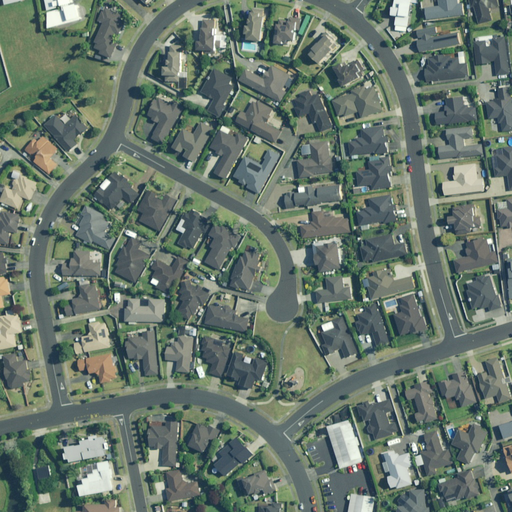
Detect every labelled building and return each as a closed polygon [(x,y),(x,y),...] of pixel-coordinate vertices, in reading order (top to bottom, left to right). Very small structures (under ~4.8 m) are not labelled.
[(45,0),(49,11),(49,28),(53,27),(82,19),(78,3),(75,4),(73,0),(45,0)] [(393,15),(397,16),(395,26),(397,26),(396,30),(408,32),(408,27),(409,27),(413,2),(420,3),(420,0),(396,0),(395,7),(394,7),(393,15)] [(439,0),(440,6),(427,7),(428,19),(464,15),(463,2),(459,3),(458,0),(439,0)] [(469,0),(472,8),(474,7),(478,24),(488,21),(492,20),(489,8),(499,6),(497,0),(469,0)] [(95,42),(97,43),(95,48),(101,51),(100,54),(108,58),(107,62),(116,66),(123,48),(114,44),(126,16),(109,9),(106,8),(104,12),(102,11),(98,21),(102,24),(95,42)] [(262,41),(266,10),(252,9),(250,26),(247,25),(246,34),(249,34),(248,39),(262,41)] [(285,40),(290,41),(290,39),(295,40),(296,38),(297,30),(300,30),(302,19),(291,17),(290,21),(280,19),(276,44),(284,46),(285,40)] [(216,20),(204,19),(203,40),(199,40),(199,50),(216,51),(216,48),(220,48),(221,41),(215,41),(216,20)] [(424,39),(420,40),(419,40),(421,52),(461,44),(458,32),(433,37),(432,35),(438,34),(436,26),(418,30),(420,38),(424,37),(424,39)] [(318,42),(319,43),(314,48),(316,50),(311,55),(321,64),(338,45),(333,41),(335,39),(328,32),(327,32),(318,42)] [(510,74),(505,37),(494,39),(495,46),(487,47),(486,41),(475,42),(477,65),(495,63),(497,75),(510,74)] [(183,45),(171,44),(171,59),(168,59),(168,66),(165,66),(164,76),(178,76),(178,75),(180,75),(180,72),(182,73),(182,67),(183,45)] [(468,77),(467,64),(466,56),(452,58),(452,54),(436,56),(436,58),(430,58),(431,64),(429,65),(429,69),(426,69),(428,82),(433,82),(434,85),(465,81),(464,77),(468,77)] [(364,69),(359,60),(348,66),(346,62),(335,68),(341,79),(339,80),(343,87),(364,76),(361,71),(364,69)] [(269,71),(267,70),(263,78),(246,69),(240,80),(281,102),(287,92),(282,90),(290,75),(272,65),(269,71)] [(233,78),(215,69),(202,92),(214,99),(208,111),(218,116),(234,86),(230,84),(233,78)] [(334,100),(340,116),(345,114),(346,117),(361,112),(363,118),(384,111),(376,86),(367,89),(366,87),(353,91),(354,94),(334,100)] [(511,130),(511,92),(511,87),(499,88),(500,101),(487,102),(489,119),(496,118),(497,124),(502,123),(503,131),(511,130)] [(318,123),(322,131),(333,127),(319,93),(314,96),(311,90),(301,95),(303,98),(297,101),(299,105),(295,107),(300,119),(311,114),(315,124),(318,123)] [(170,103),(158,97),(148,117),(160,123),(152,138),(163,144),(183,105),(172,99),(170,103)] [(465,108),(463,97),(447,99),(448,105),(446,105),(447,112),(437,113),(438,125),(477,121),(476,107),(465,108)] [(274,110),(255,100),(247,114),(243,111),(237,122),(275,143),(281,131),(267,124),(274,110)] [(91,129),(79,114),(66,125),(58,115),(46,125),(68,153),(78,144),(76,142),(91,129)] [(213,129),(201,122),(194,134),(184,128),(173,147),(182,153),(185,149),(187,150),(184,156),(195,162),(213,129)] [(388,152),(385,127),(364,129),(364,137),(359,138),(359,141),(351,142),(352,156),(388,152)] [(451,145),(450,145),(440,146),(441,159),(484,155),(482,144),(466,146),(465,139),(474,138),(473,127),(448,130),(449,140),(451,140),(451,145)] [(236,137),(221,129),(211,148),(217,151),(217,153),(224,156),(215,173),(227,179),(248,138),(238,133),(236,137)] [(262,139),(257,136),(254,141),(259,144),(262,139)] [(59,149),(44,137),(39,142),(35,139),(26,150),(32,155),(33,153),(38,158),(35,162),(50,174),(58,165),(51,159),(59,149)] [(330,154),(328,140),(311,143),(313,159),(298,161),(301,178),(315,176),(314,174),(334,171),(332,156),(330,156),(330,154)] [(511,190),(511,146),(504,148),(505,154),(498,155),(499,158),(494,159),(496,177),(508,176),(510,191),(511,190)] [(240,182),(247,186),(248,184),(249,184),(248,186),(247,187),(260,194),(281,155),(269,149),(265,158),(266,159),(263,165),(246,156),(235,177),(241,180),(240,182)] [(393,169),(391,156),(381,158),(381,159),(370,161),(371,170),(358,171),(360,186),(373,185),(373,189),(392,187),(390,169),(393,169)] [(456,166),(457,176),(455,176),(455,181),(444,182),(446,195),(485,191),(483,179),(478,179),(476,164),(456,166)] [(95,195),(100,199),(99,200),(105,205),(106,204),(113,210),(123,197),(131,204),(139,194),(131,187),(133,185),(128,181),(128,180),(122,175),(121,176),(115,172),(95,195)] [(20,179),(18,178),(17,178),(16,179),(15,179),(14,180),(14,181),(14,182),(14,183),(14,184),(14,185),(15,185),(15,186),(13,190),(7,187),(1,201),(19,209),(24,197),(31,200),(38,183),(21,176),(20,179)] [(343,200),(341,185),(313,188),(313,186),(300,187),(301,193),(296,193),(295,192),(286,193),(287,207),(306,205),(306,206),(323,204),(322,203),(343,200)] [(158,195),(150,190),(139,210),(145,213),(141,221),(160,231),(177,200),(167,195),(163,201),(157,197),(158,195)] [(394,205),(392,195),(371,198),(373,207),(367,208),(367,211),(359,212),(361,226),(381,223),(381,224),(397,221),(395,204),(394,205)] [(511,198),(508,199),(508,202),(497,203),(499,219),(501,219),(502,227),(508,227),(509,228),(511,227),(511,198)] [(458,231),(473,228),(473,232),(479,231),(478,227),(482,227),(480,216),(477,216),(475,204),(454,207),(455,216),(450,217),(452,225),(457,224),(458,231)] [(106,216),(87,206),(82,214),(85,216),(80,225),(83,226),(77,235),(86,240),(85,242),(96,248),(98,244),(110,250),(117,237),(106,231),(110,223),(104,219),(106,216)] [(188,247),(192,250),(204,231),(206,232),(212,222),(194,211),(192,215),(189,213),(184,220),(183,219),(177,229),(184,233),(178,243),(187,249),(188,247)] [(325,218),(324,211),(313,212),(315,224),(302,226),(304,238),(351,232),(349,218),(343,219),(343,216),(325,218)] [(20,213),(1,212),(1,217),(0,216),(0,243),(9,244),(10,232),(19,232),(20,213)] [(229,229),(224,226),(223,228),(216,224),(210,235),(216,238),(212,247),(214,248),(206,262),(220,269),(232,247),(235,248),(241,237),(228,230),(229,229)] [(395,245),(393,233),(368,239),(369,245),(362,247),(365,262),(374,260),(374,262),(408,255),(406,243),(395,245)] [(143,243),(133,238),(128,247),(125,246),(119,257),(122,258),(118,265),(120,266),(117,272),(136,282),(151,255),(139,249),(143,243)] [(492,252),(488,238),(466,244),(469,257),(455,260),(458,273),(499,263),(496,251),(492,252)] [(342,269),(338,242),(315,246),(318,265),(320,265),(321,272),(342,269)] [(91,251),(76,250),(75,258),(73,258),(73,263),(64,263),(64,277),(77,277),(77,276),(101,276),(101,263),(95,262),(95,259),(91,259),(91,251)] [(263,256),(247,250),(244,257),(241,256),(232,279),(234,279),(231,286),(241,290),(242,288),(250,291),(256,275),(258,275),(263,262),(261,261),(263,256)] [(189,262),(179,257),(173,268),(158,259),(153,268),(157,271),(154,277),(160,281),(157,287),(171,295),(189,262)] [(396,281),(392,268),(375,273),(376,276),(363,279),(366,288),(369,287),(373,300),(415,288),(412,276),(396,281)] [(497,295),(490,275),(478,278),(479,281),(469,284),(470,290),(468,291),(474,309),(481,307),(482,309),(490,307),(491,311),(503,308),(499,295),(497,295)] [(344,288),(343,276),(327,278),(328,289),(317,291),(319,304),(352,299),(350,287),(344,288)] [(0,307),(5,307),(3,296),(8,295),(12,294),(9,279),(5,279),(5,277),(0,278),(0,307)] [(204,305),(211,294),(202,289),(203,287),(199,285),(198,287),(197,286),(187,281),(181,292),(184,294),(181,299),(185,301),(179,313),(192,321),(201,304),(204,305)] [(90,287),(90,284),(80,286),(82,297),(74,299),(75,304),(66,305),(68,316),(101,309),(96,285),(90,287)] [(415,294),(402,298),(404,304),(401,305),(403,311),(395,314),(402,336),(412,332),(412,333),(428,329),(423,314),(421,314),(415,294)] [(165,299),(150,299),(150,307),(141,306),(141,299),(130,299),(130,308),(127,308),(127,321),(165,322),(165,299)] [(390,343),(376,302),(365,306),(367,312),(358,315),(360,320),(357,322),(362,336),(374,332),(379,346),(390,343)] [(247,332),(250,319),(240,316),(240,314),(236,313),(236,311),(232,310),(232,309),(232,308),(231,307),(230,307),(230,306),(229,306),(228,306),(227,306),(226,306),(226,307),(225,307),(225,308),(224,308),(211,305),(207,323),(247,332)] [(0,316),(1,322),(0,321),(0,324),(1,334),(0,333),(0,349),(5,349),(13,348),(17,347),(15,333),(22,332),(18,308),(7,310),(8,315),(0,316)] [(358,354),(343,317),(323,325),(326,331),(323,333),(328,343),(323,345),(328,357),(338,353),(337,351),(343,348),(348,359),(358,354)] [(91,332),(89,336),(83,337),(84,341),(75,343),(78,354),(110,347),(108,335),(106,323),(100,324),(99,322),(90,324),(91,332)] [(129,347),(130,359),(136,358),(136,360),(145,359),(146,376),(159,375),(155,330),(143,331),(143,336),(127,338),(128,347),(129,347)] [(193,338),(180,336),(179,342),(174,342),(174,347),(168,347),(167,360),(179,361),(178,371),(190,373),(193,338)] [(229,365),(226,364),(232,348),(225,346),(224,347),(214,344),(215,339),(207,336),(202,350),(205,351),(203,357),(208,359),(207,362),(213,364),(210,373),(222,377),(224,372),(226,373),(229,365)] [(19,362),(16,352),(3,356),(6,368),(5,368),(10,386),(11,391),(25,388),(24,383),(32,381),(27,360),(19,362)] [(91,374),(95,373),(100,376),(102,383),(111,381),(111,379),(117,378),(112,353),(79,360),(81,371),(90,369),(91,374)] [(243,376),(242,380),(240,385),(253,389),(257,379),(262,380),(268,362),(256,358),(254,365),(243,361),(245,356),(236,353),(228,375),(240,379),(241,376),(243,376)] [(487,362),(491,375),(489,375),(488,373),(479,375),(486,399),(497,396),(500,402),(511,399),(507,383),(511,382),(510,377),(505,378),(499,358),(487,362)] [(470,385),(466,372),(454,375),(455,379),(440,384),(444,396),(447,395),(448,399),(456,396),(458,400),(460,400),(462,407),(479,402),(473,385),(470,385)] [(433,392),(431,382),(415,386),(416,389),(407,391),(409,400),(416,398),(420,412),(416,413),(418,422),(425,420),(426,423),(438,419),(431,393),(433,392)] [(375,437),(377,442),(394,435),(393,434),(399,432),(395,422),(390,424),(387,414),(394,411),(390,399),(371,406),(370,402),(359,406),(365,423),(369,421),(371,424),(370,425),(369,426),(369,427),(368,428),(368,429),(369,430),(369,431),(369,432),(370,432),(371,433),(371,434),(372,434),(373,434),(374,434),(375,437)] [(481,404),(475,407),(477,412),(483,410),(481,404)] [(360,456),(346,415),(325,422),(339,463),(360,456)] [(164,466),(165,466),(165,470),(174,469),(174,467),(177,467),(179,423),(167,422),(167,426),(162,426),(163,423),(151,423),(150,434),(151,434),(151,448),(165,449),(164,466)] [(505,439),(511,436),(511,422),(500,426),(505,439)] [(213,442),(210,441),(211,439),(215,441),(220,430),(210,425),(209,428),(200,423),(195,434),(196,435),(191,446),(205,453),(208,446),(210,447),(213,442)] [(483,427),(474,423),(469,434),(460,430),(453,444),(463,449),(458,459),(469,465),(476,452),(478,453),(488,432),(482,430),(483,427)] [(437,431),(425,435),(428,445),(427,445),(428,451),(422,452),(423,455),(416,457),(419,466),(425,464),(429,476),(437,473),(436,469),(453,464),(448,449),(443,450),(437,431)] [(98,439),(97,436),(82,439),(83,444),(65,448),(68,460),(71,459),(71,462),(106,455),(104,445),(106,444),(105,437),(98,439)] [(244,442),(239,436),(221,453),(225,457),(217,465),(227,476),(240,465),(242,467),(254,455),(243,443),(244,442)] [(414,466),(410,452),(400,455),(399,453),(397,454),(396,450),(390,452),(390,451),(381,453),(387,472),(391,471),(392,475),(389,477),(392,489),(398,487),(399,489),(413,484),(408,468),(414,466)] [(90,475),(90,478),(84,479),(85,484),(80,485),(82,496),(114,490),(112,479),(115,478),(113,468),(111,468),(109,461),(93,464),(95,474),(90,475)] [(51,477),(49,466),(38,469),(40,480),(51,477)] [(184,484),(182,470),(168,472),(170,488),(167,489),(170,501),(201,496),(198,482),(184,484)] [(440,483),(439,484),(441,493),(445,492),(447,500),(456,498),(456,500),(467,497),(468,499),(481,495),(478,483),(476,484),(472,471),(458,474),(459,476),(445,480),(445,479),(439,480),(440,483)] [(246,497),(251,495),(265,490),(267,494),(277,490),(273,479),(270,480),(267,472),(245,480),(244,477),(239,479),(246,497)] [(429,511),(429,507),(426,508),(425,489),(410,490),(410,496),(400,496),(400,505),(397,505),(397,511),(429,511)] [(371,511),(373,497),(351,493),(347,511),(371,511)] [(116,507),(116,500),(106,500),(106,505),(84,505),(84,511),(77,511),(76,511),(120,511),(120,507),(116,507)]
